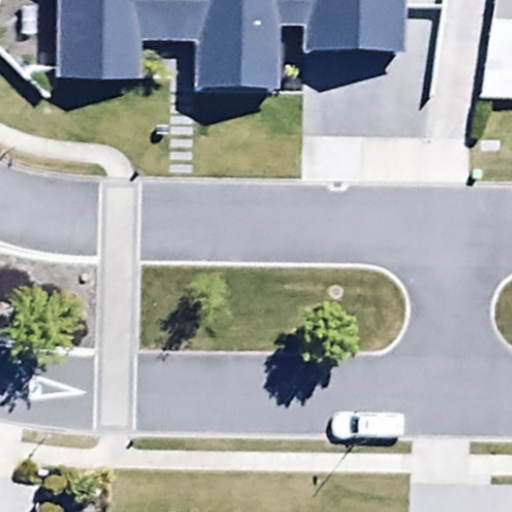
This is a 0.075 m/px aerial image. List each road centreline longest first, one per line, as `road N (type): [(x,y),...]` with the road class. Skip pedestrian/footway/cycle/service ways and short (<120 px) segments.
road 1 (residential): [(0,205),(119,224),(444,226)]
road 2 (residential): [(443,401),(116,397),(0,383)]
road 3 (residential): [(444,226),(443,401)]
